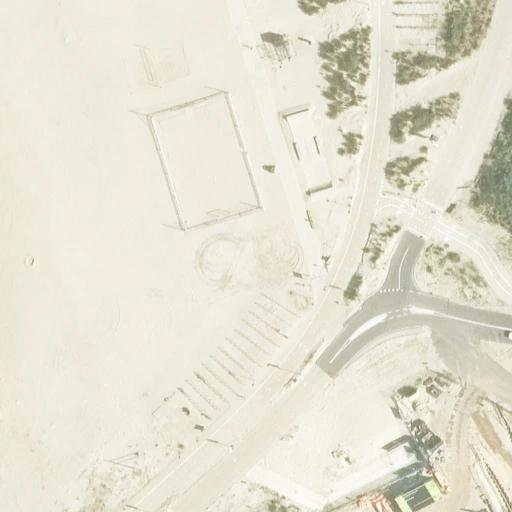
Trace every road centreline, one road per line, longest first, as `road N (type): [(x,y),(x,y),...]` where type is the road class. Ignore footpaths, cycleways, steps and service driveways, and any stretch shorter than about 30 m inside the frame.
road 1 (unclassified): [(397,311),(400,262),(460,144),(509,0)]
road 2 (unclassified): [(183,511),(356,332),(397,311)]
